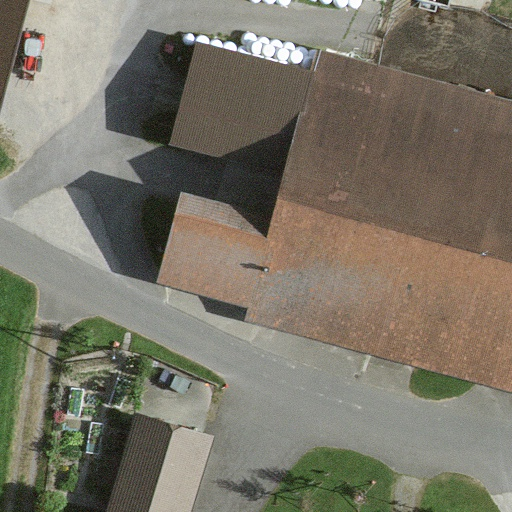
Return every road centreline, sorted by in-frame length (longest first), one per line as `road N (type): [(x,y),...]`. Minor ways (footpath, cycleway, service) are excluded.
road 1 (unclassified): [(511,457),(330,404),(0,249)]
road 2 (track): [(133,0),(114,113),(75,154),(0,206)]
road 3 (track): [(31,264),(35,365),(17,511)]
